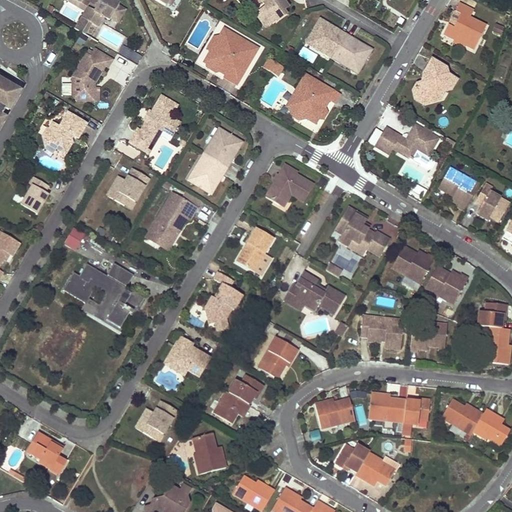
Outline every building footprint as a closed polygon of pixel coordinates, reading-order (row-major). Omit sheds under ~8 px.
[(75,0),(80,3),(81,0),(87,0),(90,1),(96,5),(93,11),(103,16),(109,20),(110,18),(117,22),(124,10),(117,6),(119,3),(112,0),(75,0)] [(258,0),(260,3),(262,1),(266,7),(260,12),(269,26),(276,21),(277,22),(286,15),(283,12),(288,9),(281,0),(258,0)] [(485,25),(469,17),(473,10),(459,2),(454,11),(459,13),(455,22),(456,23),(454,27),(448,24),(443,34),(454,39),(456,35),(466,40),(464,44),(473,49),(485,25)] [(103,16),(93,11),(91,14),(101,20),(103,16)] [(455,22),(459,13),(454,11),(448,24),(454,27),(456,23),(455,22)] [(269,26),(260,12),(256,14),(266,28),(269,26)] [(352,38),(338,30),(336,33),(331,30),(333,28),(319,19),(307,40),(325,51),(323,55),(338,63),(339,60),(357,71),(370,50),(356,42),(355,44),(350,42),(352,39),(352,38)] [(236,36),(225,30),(221,35),(232,42),(236,36)] [(257,49),(236,36),(232,42),(221,35),(211,53),(205,62),(206,63),(210,66),(215,64),(218,66),(217,70),(221,72),(225,75),(224,77),(236,85),(257,49)] [(211,53),(221,35),(213,37),(208,46),(211,53)] [(466,40),(456,35),(454,39),(453,42),(462,46),(464,44),(466,40)] [(325,51),(307,40),(305,44),(323,55),(325,51)] [(128,59),(132,52),(122,46),(118,52),(128,59)] [(166,46),(162,52),(171,58),(175,52),(166,46)] [(112,60),(95,50),(91,57),(86,54),(72,78),(72,95),(77,101),(94,101),(94,88),(92,85),(92,83),(95,83),(104,67),(108,69),(112,60)] [(264,68),(270,72),(275,62),(269,59),(264,68)] [(357,71),(339,60),(338,63),(355,74),(357,71)] [(445,68),(431,60),(423,75),(426,77),(423,82),(417,84),(413,91),(414,99),(418,101),(426,99),(428,101),(430,100),(432,99),(433,98),(432,96),(432,95),(444,91),(447,87),(450,89),(456,79),(444,71),(445,68)] [(283,67),(275,62),(270,72),(277,76),(283,67)] [(217,70),(210,66),(206,63),(206,67),(216,73),(221,72),(217,70)] [(340,95),(305,75),(294,94),(299,98),(292,110),(303,117),(316,124),(320,118),(319,114),(322,110),(324,111),(330,101),(334,104),(340,95)] [(72,95),(72,78),(62,77),(62,95),(72,95)] [(0,124),(15,99),(11,96),(15,89),(0,80),(0,124)] [(19,91),(15,89),(11,96),(15,99),(19,91)] [(444,91),(432,95),(432,96),(433,98),(432,99),(430,100),(428,101),(426,99),(418,101),(425,105),(438,102),(444,91)] [(299,98),(294,94),(287,107),(289,108),(292,110),(299,98)] [(177,104),(161,95),(151,112),(154,114),(149,122),(146,121),(140,130),(137,128),(129,142),(148,154),(162,130),(173,136),(176,131),(176,132),(179,128),(178,127),(181,123),(170,116),(177,104)] [(303,117),(292,110),(289,108),(287,114),(296,120),(303,117)] [(151,112),(148,110),(143,119),(146,121),(149,122),(154,114),(151,112)] [(324,111),(322,110),(319,114),(320,118),(324,120),(328,113),(324,111)] [(86,123),(68,113),(60,126),(53,122),(49,128),(47,127),(43,135),(46,148),(54,146),(60,150),(63,152),(66,154),(73,142),(72,138),(67,136),(70,132),(74,134),(78,137),(86,123)] [(438,139),(414,125),(405,140),(385,128),(374,146),(389,155),(393,149),(420,165),(426,155),(427,157),(438,139)] [(209,148),(220,129),(218,128),(207,146),(209,148)] [(242,142),(220,129),(209,148),(207,146),(202,154),(197,161),(200,163),(189,181),(210,194),(219,179),(217,177),(220,173),(223,175),(231,161),(230,161),(228,159),(230,154),(233,156),(242,142)] [(455,144),(446,139),(444,143),(453,148),(455,144)] [(189,181),(200,163),(197,161),(186,179),(189,181)] [(295,175),(297,172),(284,164),(278,175),(273,182),(264,197),(278,205),(281,200),(287,199),(290,195),(302,202),(312,185),(295,175)] [(148,177),(132,168),(127,176),(132,179),(130,183),(125,180),(118,176),(111,188),(118,192),(114,199),(124,205),(128,198),(134,201),(148,177)] [(479,185),(450,169),(438,189),(450,196),(452,192),(455,194),(453,198),(451,201),(459,205),(458,207),(465,211),(479,185)] [(49,186),(33,177),(30,184),(32,185),(20,205),(37,215),(48,194),(45,192),(49,186)] [(500,200),(490,194),(492,189),(485,186),(476,202),(482,205),(477,214),(488,221),(489,218),(491,215),(494,217),(492,220),(499,223),(507,208),(498,203),(500,200)] [(118,192),(111,188),(107,195),(114,199),(118,192)] [(198,207),(172,192),(148,233),(147,234),(170,247),(177,234),(175,233),(177,230),(179,231),(187,219),(190,221),(198,207)] [(134,201),(128,198),(124,205),(130,209),(134,201)] [(287,199),(281,200),(278,205),(282,207),(287,199)] [(509,205),(500,200),(498,203),(507,208),(509,205)] [(368,220),(348,208),(335,231),(342,236),(338,242),(348,247),(352,241),(367,250),(380,258),(390,241),(376,232),(375,235),(369,231),(363,228),(366,223),(368,220)] [(372,226),(366,223),(363,228),(369,231),(372,226)] [(273,238),(255,228),(246,243),(249,245),(239,263),(253,271),(273,238)] [(84,236),(73,229),(68,238),(79,244),(84,236)] [(20,243),(0,230),(0,276),(3,272),(0,269),(0,264),(3,259),(7,253),(10,255),(12,256),(20,243)] [(170,247),(147,234),(146,237),(168,250),(170,247)] [(367,250),(352,241),(348,247),(363,256),(367,250)] [(249,245),(246,243),(235,261),(239,263),(249,245)] [(413,252),(403,247),(391,268),(405,276),(407,273),(422,282),(434,259),(427,255),(426,256),(418,252),(417,254),(415,257),(412,254),(413,252)] [(125,289),(133,275),(113,263),(106,276),(86,264),(79,276),(73,272),(63,290),(85,303),(88,299),(94,287),(106,294),(99,305),(93,316),(120,332),(122,329),(120,328),(129,312),(132,313),(133,311),(130,309),(133,304),(136,306),(138,308),(144,298),(132,290),(131,292),(125,289)] [(342,272),(328,264),(325,270),(338,278),(342,272)] [(460,277),(451,272),(450,275),(449,277),(445,275),(446,273),(437,267),(425,289),(438,296),(440,293),(455,302),(468,279),(460,275),(460,277)] [(242,295),(229,287),(233,281),(219,272),(214,279),(222,284),(218,291),(219,292),(216,299),(214,298),(212,296),(205,308),(211,312),(213,321),(225,319),(232,308),(234,309),(242,295)] [(324,294),(313,288),(316,284),(317,281),(304,273),(296,286),(294,285),(287,297),(300,305),(314,313),(318,306),(334,315),(345,297),(328,287),(327,290),(324,294)] [(422,282),(407,273),(405,276),(420,285),(422,282)] [(327,290),(316,284),(313,288),(324,294),(327,290)] [(440,293),(438,296),(453,305),(455,302),(440,293)] [(300,305),(287,297),(285,299),(299,307),(300,305)] [(82,309),(93,316),(99,305),(88,299),(85,303),(82,309)] [(507,305),(486,303),(485,313),(480,312),(478,327),(487,328),(501,329),(502,321),(503,315),(506,315),(507,305)] [(213,321),(211,312),(205,308),(208,322),(213,321)] [(456,315),(453,321),(460,324),(462,318),(456,315)] [(258,316),(250,328),(262,334),(269,322),(258,316)] [(371,318),(363,317),(361,337),(368,338),(367,342),(381,343),(381,341),(381,338),(385,339),(385,342),(384,348),(401,350),(403,321),(378,318),(378,323),(370,322),(371,318)] [(329,330),(326,318),(305,323),(302,327),(304,336),(329,330)] [(447,326),(413,322),(410,351),(418,352),(418,350),(427,351),(427,347),(428,344),(431,344),(431,347),(444,348),(447,326)] [(348,327),(341,323),(338,328),(345,332),(348,327)] [(341,338),(345,332),(338,328),(335,334),(341,338)] [(507,346),(509,330),(501,329),(487,328),(483,363),(508,365),(510,350),(507,349),(507,346)] [(183,339),(179,337),(173,347),(177,350),(183,339)] [(297,351),(276,338),(258,368),(269,375),(277,380),(285,366),(287,363),(289,364),(297,351)] [(210,359),(191,348),(193,345),(183,339),(177,350),(173,347),(166,359),(172,362),(171,364),(185,373),(187,371),(199,378),(210,359)] [(172,362),(166,359),(163,364),(169,368),(171,364),(172,362)] [(185,373),(171,364),(169,368),(183,377),(185,373)] [(269,375),(258,368),(256,372),(266,379),(269,375)] [(263,386),(245,376),(241,384),(236,381),(229,394),(249,406),(253,398),(256,393),(258,395),(263,386)] [(216,382),(215,383),(220,386),(224,380),(219,377),(216,382)] [(229,394),(226,392),(213,414),(231,424),(237,414),(239,410),(246,414),(250,406),(249,406),(229,394)] [(371,394),(369,419),(403,422),(406,401),(390,399),(386,399),(387,396),(371,394)] [(355,420),(350,399),(334,403),(331,404),(330,401),(315,405),(321,429),(355,420)] [(406,401),(403,422),(403,424),(413,425),(418,426),(419,420),(428,421),(430,400),(420,399),(420,402),(415,402),(406,401)] [(469,407),(467,409),(464,407),(452,400),(441,417),(471,435),(473,432),(483,415),(469,407)] [(177,411),(161,401),(156,409),(160,412),(158,416),(146,408),(139,420),(146,425),(142,431),(152,437),(156,430),(162,435),(177,411)] [(501,419),(486,410),(483,415),(473,432),(486,440),(487,438),(501,446),(510,431),(501,426),(498,424),(501,419)] [(198,419),(194,416),(184,431),(189,433),(198,419)] [(146,425),(139,420),(134,427),(142,431),(146,425)] [(403,424),(402,435),(412,436),(413,425),(403,424)] [(162,435),(156,430),(152,437),(158,441),(162,435)] [(310,431),(311,444),(321,442),(319,430),(310,431)] [(61,450),(50,444),(52,441),(38,433),(32,442),(35,444),(29,453),(40,460),(39,461),(50,468),(51,466),(59,470),(65,460),(57,455),(61,450)] [(216,449),(213,434),(193,439),(197,454),(194,454),(199,475),(226,469),(222,452),(217,454),(216,449)] [(62,447),(52,441),(50,444),(61,450),(62,447)] [(369,453),(357,445),(354,450),(346,445),(335,463),(344,468),(345,466),(350,468),(357,473),(369,453)] [(400,465),(385,456),(382,461),(369,453),(357,473),(356,475),(371,484),(374,479),(378,481),(386,486),(395,471),(396,472),(400,465)] [(185,471),(188,466),(187,463),(179,459),(180,458),(180,457),(179,456),(179,455),(178,455),(177,455),(176,456),(175,456),(174,456),(171,456),(168,461),(169,464),(182,472),(185,471)] [(262,511),(274,492),(261,484),(259,486),(255,484),(243,477),(233,494),(262,511)] [(179,491),(170,486),(163,498),(153,500),(150,506),(144,507),(145,511),(182,511),(182,509),(188,508),(190,504),(188,496),(191,490),(183,485),(179,491)] [(285,489),(272,511),(273,511),(311,511),(313,509),(300,501),(297,499),(298,497),(285,489)] [(313,509),(311,511),(329,511),(331,510),(317,502),(313,509)]
